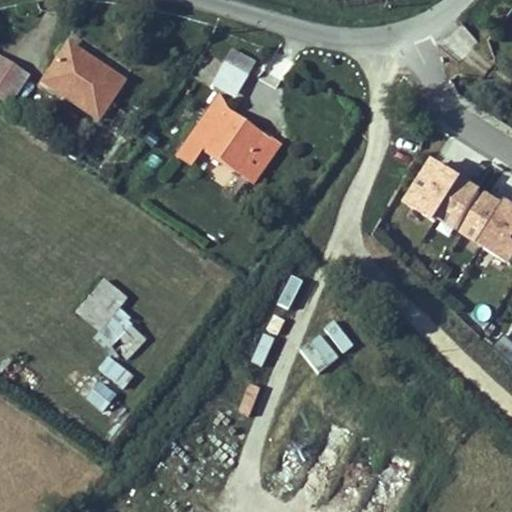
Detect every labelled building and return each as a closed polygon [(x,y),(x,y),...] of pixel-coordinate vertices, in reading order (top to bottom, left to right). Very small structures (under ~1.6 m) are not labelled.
[(52,73),(46,83),(98,118),(126,78),(68,39),(47,70),(52,73)] [(230,47),(223,62),(247,74),(255,60),(230,47)] [(0,102),(7,107),(29,74),(0,54),(0,102)] [(52,73),(47,70),(40,79),(46,83),(52,73)] [(216,100),(185,144),(199,155),(203,150),(235,173),(260,138),(226,114),(228,111),(216,100)] [(511,265),(511,202),(433,159),(406,206),(511,265)] [(118,306),(126,296),(102,278),(76,312),(99,331),(118,306)] [(134,318),(118,306),(99,331),(94,337),(110,349),(113,345),(130,323),(134,318)] [(337,356),(352,349),(337,319),(323,326),(337,356)] [(147,337),(130,323),(113,345),(130,358),(147,337)] [(318,332),(305,340),(323,366),(335,357),(318,332)] [(511,341),(503,333),(491,347),(511,365),(511,363),(511,341)] [(133,375),(107,355),(96,369),(122,389),(133,375)] [(115,393),(100,381),(87,399),(101,410),(115,393)]
